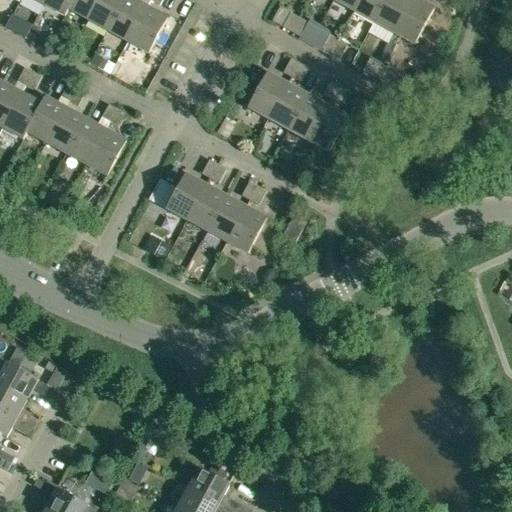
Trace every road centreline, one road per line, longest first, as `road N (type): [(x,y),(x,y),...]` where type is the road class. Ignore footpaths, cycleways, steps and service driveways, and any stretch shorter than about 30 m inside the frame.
road 1 (unclassified): [(511,211),(452,225),(246,333),(195,346)]
road 2 (residential): [(74,305),(174,124)]
road 3 (residential): [(263,511),(278,483),(204,404),(195,346)]
road 4 (residential): [(174,124),(0,37)]
road 5 (residential): [(389,100),(247,23)]
road 6 (residential): [(293,189),(174,124)]
road 7 (unclassified): [(195,346),(143,337),(74,305)]
road 8 (residential): [(3,511),(63,400)]
road 9 (residential): [(174,124),(233,15)]
